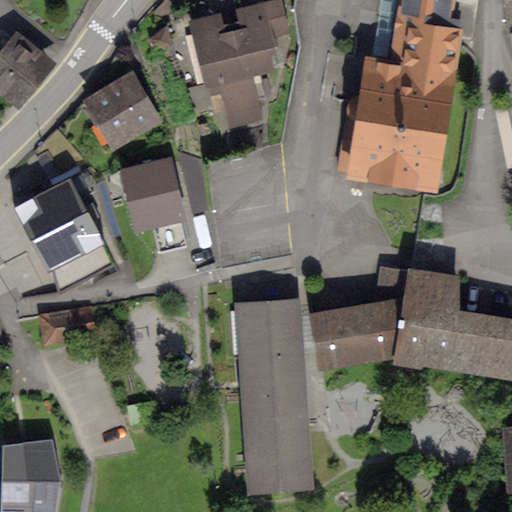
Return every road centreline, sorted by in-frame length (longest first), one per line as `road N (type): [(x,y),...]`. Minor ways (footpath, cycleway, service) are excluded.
road 1 (residential): [(511,245),(486,153),(494,0)]
road 2 (primary): [(0,149),(127,0)]
